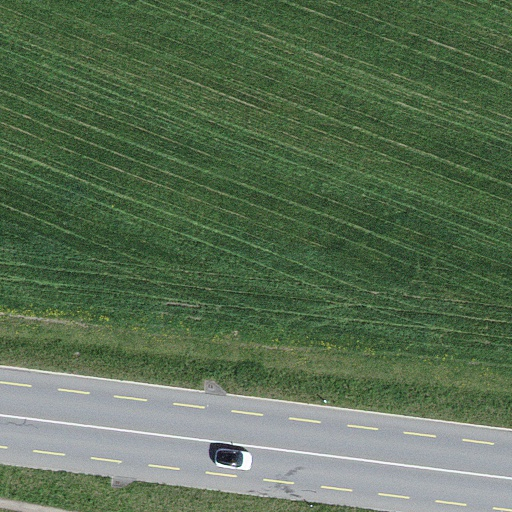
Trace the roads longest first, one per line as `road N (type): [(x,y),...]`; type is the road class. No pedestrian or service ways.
road 1 (primary): [(0,417),(511,480)]
road 2 (track): [(0,332),(511,393)]
